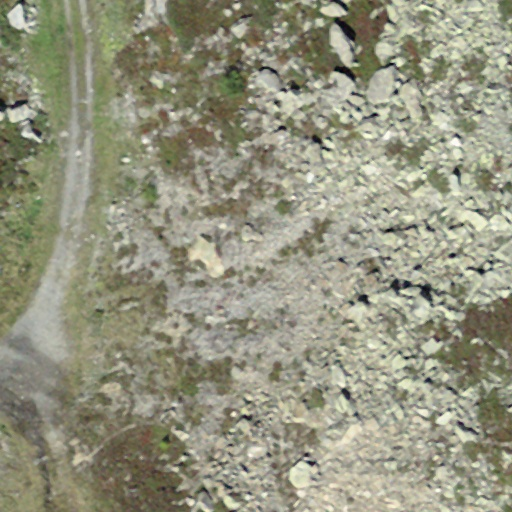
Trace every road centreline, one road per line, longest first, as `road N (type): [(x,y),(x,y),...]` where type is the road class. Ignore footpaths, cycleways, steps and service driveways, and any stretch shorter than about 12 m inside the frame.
road 1 (track): [(0,375),(49,307),(76,177),(82,101),(71,0)]
road 2 (track): [(0,384),(63,466),(86,511)]
